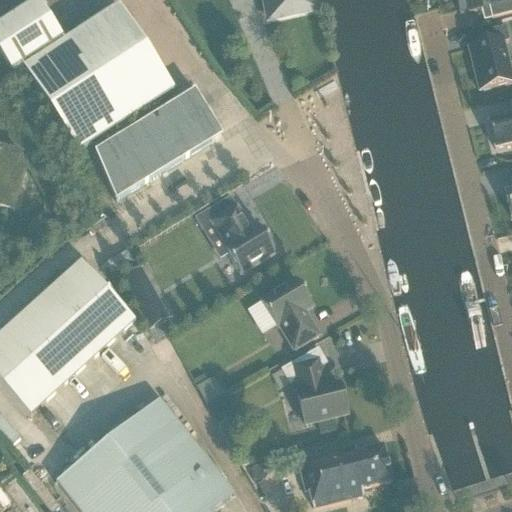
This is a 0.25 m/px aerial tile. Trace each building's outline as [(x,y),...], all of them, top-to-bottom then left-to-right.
[(259,0),(265,27),(321,15),(317,0),(259,0)] [(511,0),(451,0),(454,13),(481,7),(484,19),(511,13),(511,0)] [(173,94),(118,10),(63,46),(37,5),(0,28),(0,60),(11,77),(21,70),(77,157),(173,94)] [(469,51),(480,94),(511,86),(503,52),(510,50),(505,29),(478,36),(481,48),(469,51)] [(328,49),(300,56),(304,76),(333,69),(328,49)] [(222,140),(195,95),(94,155),(115,205),(222,140)] [(495,150),(511,145),(511,102),(511,103),(511,109),(511,116),(489,122),(495,150)] [(0,209),(12,214),(25,173),(16,170),(20,158),(0,151),(0,209)] [(259,231),(261,235),(254,239),(237,212),(212,227),(227,251),(224,252),(240,278),(276,256),(271,249),(275,248),(267,236),(264,237),(260,231),(259,231)] [(80,265),(0,338),(0,386),(30,420),(135,326),(80,265)] [(279,330),(293,354),(318,339),(301,311),(309,307),(311,310),(312,310),(296,282),(260,304),(276,331),(279,330)] [(157,303),(139,312),(150,332),(168,322),(157,303)] [(321,366),(316,356),(317,355),(317,354),(282,374),(283,375),(285,374),(290,384),(289,385),(290,386),(295,383),(298,398),(297,398),(304,427),(347,417),(340,388),(324,392),(322,385),(324,385),(320,369),(324,366),(323,365),(321,366)] [(226,396),(206,408),(229,450),(244,442),(232,421),(238,418),(226,396)] [(55,486),(75,511),(218,511),(235,499),(159,404),(55,486)] [(362,492),(392,485),(383,450),(356,456),(355,449),(297,464),(306,497),(309,496),(313,511),(363,499),(362,492)] [(255,483),(265,481),(268,476),(266,467),(252,470),(255,483)] [(257,487),(264,500),(271,497),(264,484),(257,487)]
